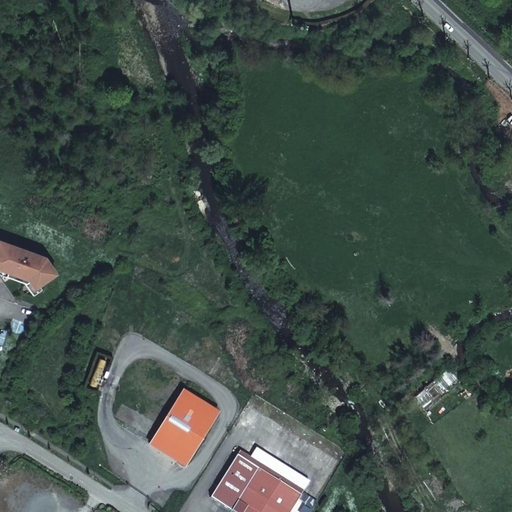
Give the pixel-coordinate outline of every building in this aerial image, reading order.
[(55,275),(44,259),(0,242),(0,270),(6,273),(5,277),(25,285),(28,282),(34,290),(55,275)] [(28,282),(25,285),(30,292),(34,290),(28,282)] [(178,393),(147,445),(183,468),(215,415),(178,393)] [(291,511),(301,497),(236,456),(209,498),(231,511),(239,498),(249,504),(243,511),(291,511)] [(231,511),(243,511),(249,504),(239,498),(231,511)]
